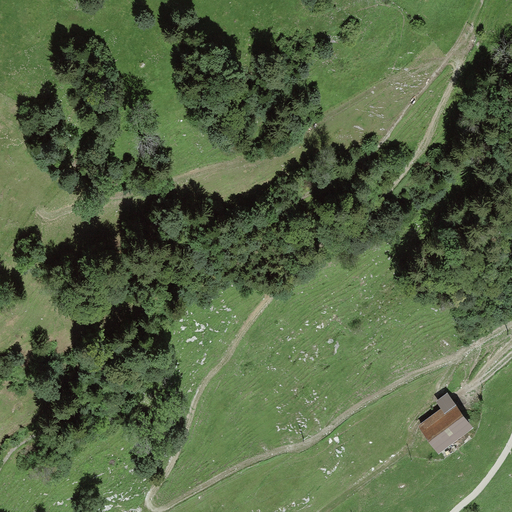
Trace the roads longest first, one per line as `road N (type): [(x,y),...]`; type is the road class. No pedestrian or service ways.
road 1 (track): [(511,327),(391,386),(328,431),(252,459),(165,508),(150,506),(199,394),(257,313),(424,145),(462,42)]
road 2 (track): [(0,468),(15,448),(51,428),(185,251),(326,185),(372,154),(462,42)]
road 3 (track): [(462,42),(441,61),(244,162),(43,218),(40,206),(118,106)]
